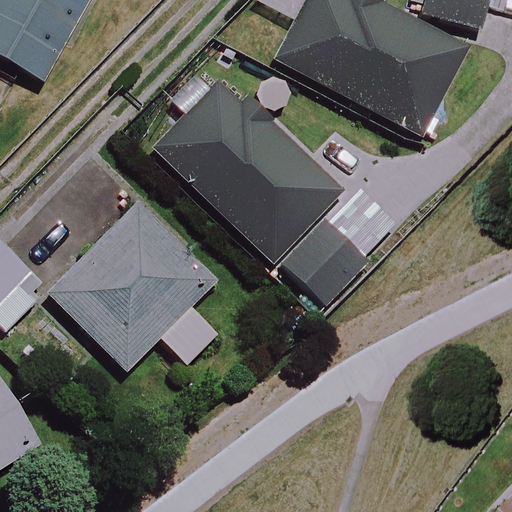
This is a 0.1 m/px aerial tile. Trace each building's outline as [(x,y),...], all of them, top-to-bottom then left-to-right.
[(87,0),(0,0),(0,66),(40,88),(87,0)] [(462,56),(349,0),(307,0),(273,68),(420,141),(462,56)] [(485,0),(422,0),(417,23),(476,38),(485,0)] [(240,118),(211,91),(151,153),(325,320),(367,277),(315,227),(339,202),(246,112),(240,118)] [(209,290),(128,213),(42,304),(122,379),(153,346),(182,373),(213,340),(186,315),(209,290)] [(0,302),(25,277),(0,252),(0,302)] [(0,473),(36,452),(0,393),(0,473)] [(511,511),(511,492),(491,511),(511,511)]
